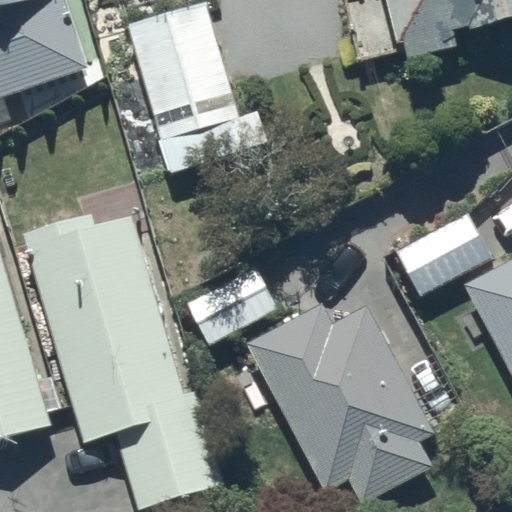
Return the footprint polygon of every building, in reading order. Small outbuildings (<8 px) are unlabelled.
[(0,0),(0,94),(90,62),(68,0),(0,0)] [(207,0),(199,0),(127,21),(170,170),(249,147),(207,0)] [(511,0),(387,0),(397,41),(406,36),(412,56),(461,42),(458,25),(511,13),(511,0)] [(211,485),(140,209),(96,220),(94,209),(25,227),(81,441),(118,432),(137,504),(211,485)] [(469,211),(399,249),(420,292),(492,253),(469,211)] [(0,437),(53,422),(0,244),(0,437)] [(511,258),(465,282),(511,370),(511,258)] [(185,298),(210,344),(278,305),(253,262),(185,298)] [(322,302),(248,342),(326,492),(349,479),(363,503),(433,466),(420,443),(439,432),(433,422),(462,406),(432,351),(400,368),(365,304),(333,321),(322,302)]
